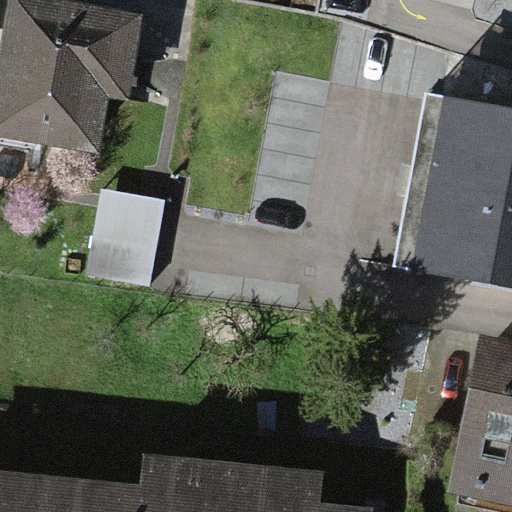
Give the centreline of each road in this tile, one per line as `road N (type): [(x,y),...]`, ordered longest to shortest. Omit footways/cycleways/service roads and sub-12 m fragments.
road 1 (residential): [(354,285),(408,0)]
road 2 (residential): [(511,317),(354,285)]
road 3 (residential): [(354,285),(199,250)]
